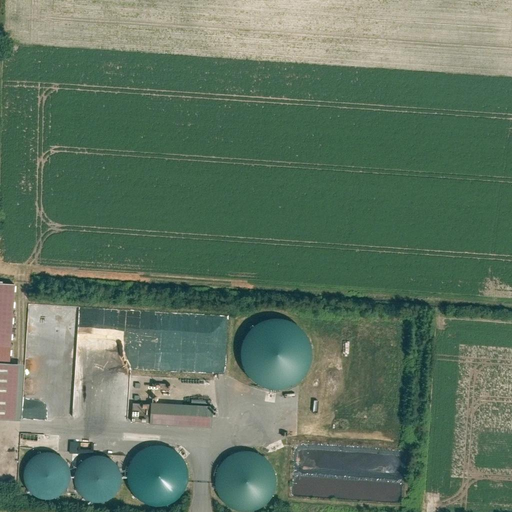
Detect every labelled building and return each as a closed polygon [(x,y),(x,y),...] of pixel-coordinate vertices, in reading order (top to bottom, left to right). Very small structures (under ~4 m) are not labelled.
[(0,422),(25,424),(28,362),(14,362),(18,284),(0,283),(0,422)] [(249,380),(257,386),(264,390),(272,391),(280,391),(288,389),(295,385),(302,380),(306,373),(309,366),(311,358),(310,350),(307,342),(303,335),(296,328),(287,323),(277,321),(266,322),(257,326),(249,333),(243,341),(240,351),(240,361),(243,371),(249,380)] [(153,403),(152,425),(214,427),(214,406),(153,403)] [(166,508),(175,504),(183,498),(189,490),(192,480),(191,470),(188,461),(181,453),(172,447),(161,445),(151,446),(141,451),(134,459),(129,469),(129,480),(132,490),(138,499),(146,505),(156,508),(166,508)] [(49,501),(57,500),(64,496),(69,491),(73,484),(74,476),(72,468),(68,461),(62,456),(55,453),(47,452),(39,455),(32,459),(27,466),(25,474),(26,482),(29,489),(34,495),(41,499),(49,501)] [(219,494),(224,502),(232,509),(242,511),(252,511),(262,509),(270,502),(275,494),(278,484),(276,474),(272,465),(265,458),(257,453),(247,452),(237,453),(229,458),(222,465),(218,474),(217,484),(219,494)] [(77,490),(81,497),(88,502),(96,504),(104,504),(112,500),(118,495),(122,488),(123,480),(122,472),(118,466),(113,460),(106,457),(98,456),(91,457),(84,461),(79,467),(76,474),(75,482),(77,490)]
